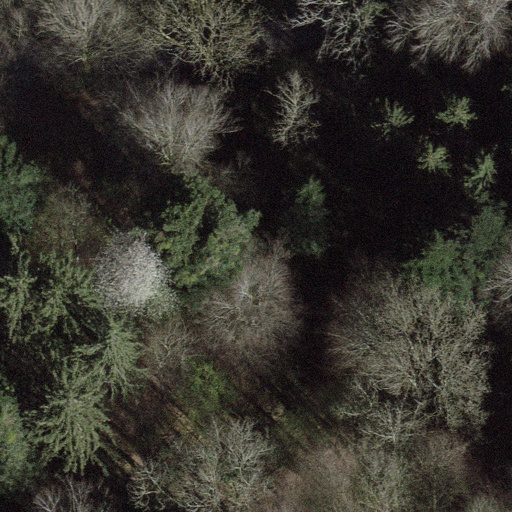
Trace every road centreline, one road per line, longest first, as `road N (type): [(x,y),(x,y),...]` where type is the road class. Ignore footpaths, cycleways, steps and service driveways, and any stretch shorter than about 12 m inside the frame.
road 1 (unclassified): [(511,3),(164,56),(0,53)]
road 2 (track): [(0,194),(153,93),(164,56)]
